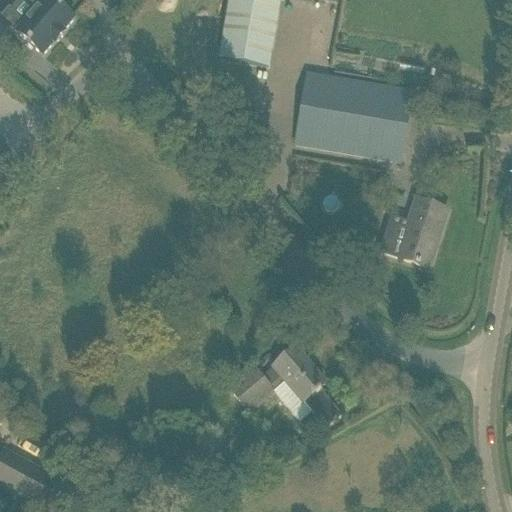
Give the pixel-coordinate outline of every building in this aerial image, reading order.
[(50,0),(49,0),(44,0),(24,24),(9,11),(1,20),(0,18),(0,40),(10,29),(15,33),(15,34),(42,58),(53,45),(54,46),(64,34),(63,33),(74,21),(60,9),(62,6),(54,0),(50,0)] [(228,0),(219,60),(269,69),(280,0),(228,0)] [(308,77),(295,148),(399,167),(412,95),(308,77)] [(428,270),(447,213),(416,203),(407,230),(390,225),(380,255),(428,270)] [(342,418),(319,391),(325,386),(295,351),(261,380),(252,369),(227,391),(248,416),(273,395),(299,425),(312,414),(326,431),(342,418)] [(50,478),(3,453),(2,455),(0,453),(0,487),(35,506),(50,478)]
